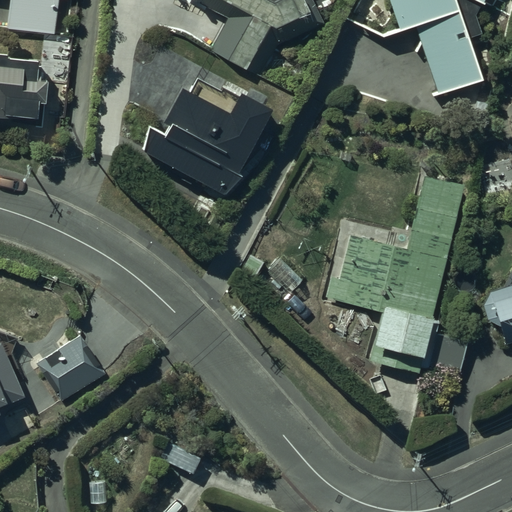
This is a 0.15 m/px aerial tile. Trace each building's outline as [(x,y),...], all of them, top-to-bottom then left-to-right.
[(8,0),(5,34),(54,40),(58,2),(66,4),(66,0),(8,0)] [(201,0),(229,18),(211,49),(259,78),(275,51),(319,35),(306,0),(279,0),(282,8),(272,12),(253,0),(201,0)] [(385,0),(399,39),(414,34),(437,102),(483,86),(468,42),(480,38),(469,7),(480,12),(485,0),(385,0)] [(0,125),(9,125),(34,127),(36,110),(43,111),(45,91),(34,90),(35,73),(4,71),(4,67),(0,66),(0,125)] [(463,191),(423,184),(406,257),(349,241),(339,285),(331,283),(327,301),(382,317),(369,365),(417,378),(420,366),(425,368),(436,326),(430,324),(463,191)] [(498,329),(503,347),(511,344),(511,290),(489,297),(488,298),(487,299),(486,300),(485,301),(484,302),(483,303),(483,304),(482,305),(482,306),(481,307),(481,308),(481,309),(481,310),(481,312),(481,313),(481,314),(481,315),(481,316),(481,318),(482,319),(482,320),(483,321),(484,322),(484,323),(485,324),(486,325),(487,325),(488,326),(489,327),(490,327),(491,328),(492,328),(493,329),(495,329),(498,329)] [(110,361),(84,324),(39,357),(66,394),(110,361)] [(0,394),(2,394),(4,399),(21,391),(0,343),(0,394)] [(203,446),(169,433),(162,451),(195,465),(203,446)]
